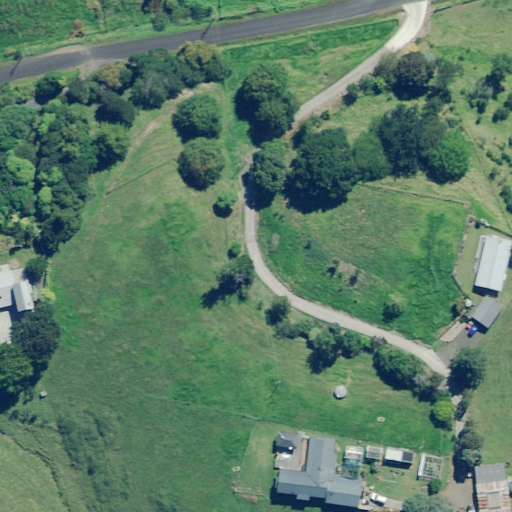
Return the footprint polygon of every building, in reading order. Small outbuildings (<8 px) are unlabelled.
[(511,243),(485,237),(474,286),(500,292),(511,243)] [(12,286),(7,265),(0,266),(0,308),(15,305),(17,314),(33,310),(26,283),(12,286)] [(501,309),(484,298),(470,318),(486,330),(501,309)] [(333,441),(309,438),(305,473),(278,470),(275,494),(296,497),(295,501),(307,502),(308,498),(324,500),(324,504),(358,508),(361,480),(333,477),(335,455),(331,454),(333,441)] [(511,478),(504,479),(503,465),(475,467),(477,511),(508,511),(507,488),(511,487),(511,478)]
